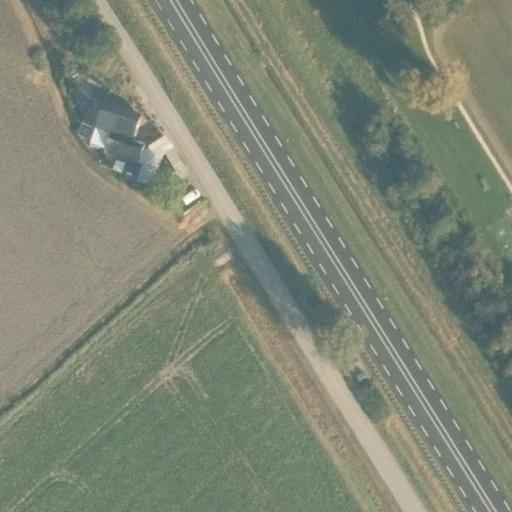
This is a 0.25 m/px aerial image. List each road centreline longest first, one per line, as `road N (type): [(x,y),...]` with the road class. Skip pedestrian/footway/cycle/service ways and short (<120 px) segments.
road 1 (unclassified): [(415,511),(95,0)]
road 2 (trunk): [(493,511),(186,21)]
